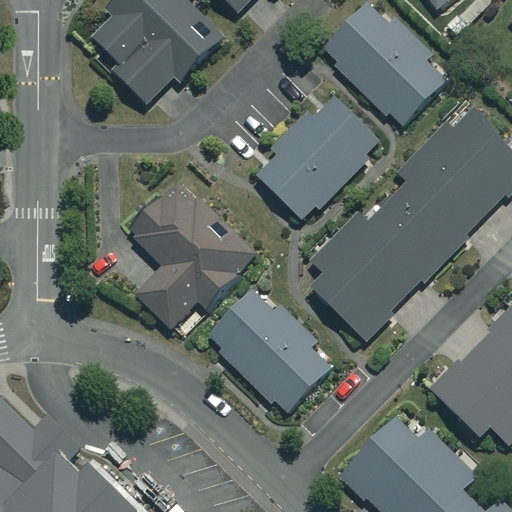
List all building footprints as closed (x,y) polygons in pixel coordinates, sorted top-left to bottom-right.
[(201,19),(181,0),(114,0),(104,10),(112,18),(92,40),(118,65),(111,72),(147,106),(173,79),(178,84),(211,49),(191,30),(201,19)] [(222,0),(237,15),(252,0),(222,0)] [(427,0),(437,12),(451,0),(427,0)] [(389,29),(365,7),(321,54),(400,130),(444,83),(423,63),(430,56),(395,23),(389,29)] [(382,145),(335,100),(314,122),(310,118),(254,176),(306,225),(382,145)] [(496,132),(472,109),(402,182),(406,186),(369,225),(361,217),(314,266),(325,277),(311,291),(366,344),(511,192),(511,154),(492,135),(496,132)] [(212,221),(178,185),(128,232),(163,269),(136,295),(169,330),(199,303),(203,308),(257,257),(233,231),(219,245),(204,229),(212,221)] [(274,315),(252,293),(206,340),(284,417),(331,370),(310,350),(315,345),(280,309),(274,315)] [(511,311),(431,392),(479,440),(490,429),(508,447),(511,442),(511,311)] [(140,511),(47,420),(37,430),(0,394),(0,511),(140,511)] [(421,440),(398,418),(341,479),(375,511),(509,511),(498,501),(487,511),(484,511),(463,492),(476,479),(428,433),(421,440)]
